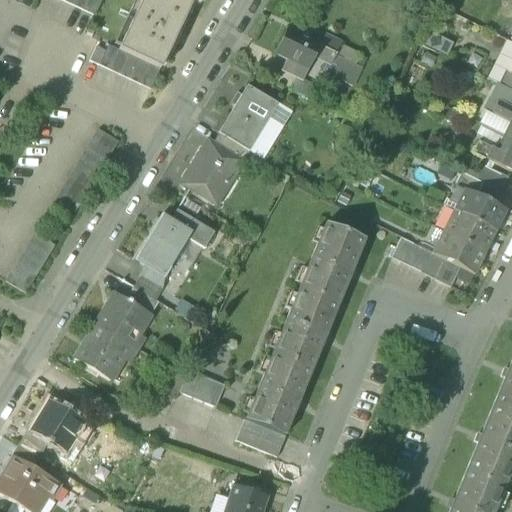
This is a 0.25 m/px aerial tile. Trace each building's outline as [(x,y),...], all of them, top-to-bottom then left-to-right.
[(76,0),(73,8),(83,13),(89,0),(76,0)] [(101,0),(89,0),(83,13),(94,18),(101,0)] [(136,0),(115,45),(120,48),(142,0),(136,0)] [(189,8),(192,3),(185,0),(142,0),(120,48),(118,52),(129,56),(139,61),(149,66),(159,71),(161,67),(189,8)] [(192,10),(189,8),(161,67),(164,69),(192,10)] [(287,61),(308,71),(314,59),(320,47),(317,45),(286,30),(274,55),(287,61)] [(314,59),(329,66),(339,46),(342,41),(323,32),(317,45),(320,47),(314,59)] [(453,45),(427,32),(420,47),(446,60),(453,45)] [(493,66),(506,73),(511,75),(511,74),(511,43),(506,41),(493,66)] [(358,55),(339,46),(329,66),(335,69),(330,79),(351,90),(361,69),(353,66),(358,55)] [(99,67),(109,72),(118,52),(108,47),(105,53),(99,67)] [(89,63),(99,67),(105,53),(96,49),(89,63)] [(109,72),(119,77),(129,56),(118,52),(109,72)] [(119,77),(129,82),(139,61),(129,56),(119,77)] [(129,82),(139,86),(149,66),(139,61),(129,82)] [(294,78),(303,82),(308,71),(287,61),(282,72),(294,78)] [(159,71),(149,66),(139,86),(150,91),(160,71),(159,71)] [(506,73),(493,66),(486,80),(499,86),(506,73)] [(506,73),(499,86),(511,92),(511,75),(506,73)] [(288,91),(312,102),(318,90),(303,82),(294,78),(288,91)] [(511,92),(499,86),(492,100),(511,109),(511,92)] [(249,153),(278,105),(247,87),(218,134),(249,153)] [(486,111),(511,123),(511,122),(511,109),(492,100),(486,111)] [(278,105),(249,153),(263,162),(292,114),(278,105)] [(511,123),(486,111),(478,125),(480,126),(504,138),(511,123)] [(476,135),(499,147),(504,138),(480,126),(476,135)] [(51,208),(71,220),(117,145),(97,133),(51,208)] [(238,161),(243,164),(249,153),(218,134),(212,145),(238,161)] [(511,174),(511,141),(504,138),(499,147),(497,153),(491,164),(511,174)] [(180,185),(211,204),(238,161),(212,145),(207,142),(180,185)] [(472,154),(491,164),(497,153),(478,143),(472,154)] [(238,161),(211,204),(216,207),(243,164),(238,161)] [(455,171),(440,164),(435,175),(450,182),(455,171)] [(483,167),(476,181),(483,184),(500,192),(507,178),(483,167)] [(477,197),(483,184),(476,181),(460,173),(453,187),(455,188),(466,193),(466,192),(477,197)] [(466,193),(455,188),(447,203),(458,208),(466,193)] [(458,208),(456,214),(495,233),(505,211),(477,197),(466,192),(466,193),(458,208)] [(150,271),(164,280),(188,241),(203,250),(213,235),(176,212),(171,221),(162,216),(134,262),(145,269),(150,271)] [(484,254),(495,233),(456,214),(445,235),(484,254)] [(325,225),(299,291),(337,307),(364,241),(325,225)] [(473,276),(484,254),(445,235),(434,256),(445,261),(460,269),(473,276)] [(5,283),(25,295),(54,248),(34,236),(5,283)] [(390,260),(402,265),(412,245),(400,239),(390,260)] [(422,250),(412,245),(402,265),(412,270),(422,250)] [(433,256),(422,250),(412,270),(423,276),(433,256)] [(434,256),(433,256),(423,276),(435,281),(445,261),(434,256)] [(460,269),(445,261),(435,281),(450,289),(455,279),(460,269)] [(140,277),(144,280),(150,271),(145,269),(140,277)] [(460,269),(455,279),(468,286),(473,276),(460,269)] [(164,280),(150,271),(144,280),(159,289),(164,280)] [(140,277),(133,289),(155,303),(162,291),(159,289),(144,280),(140,277)] [(163,308),(155,303),(133,289),(125,302),(145,314),(143,316),(149,319),(154,322),(163,308)] [(311,372),(337,307),(299,291),(272,356),(311,372)] [(114,295),(94,327),(130,349),(136,352),(143,340),(138,337),(133,334),(143,316),(145,314),(125,302),(114,295)] [(133,334),(138,337),(149,319),(143,316),(133,334)] [(110,383),(130,349),(94,327),(74,361),(110,383)] [(284,438),(311,372),(272,356),(245,422),(284,438)] [(511,359),(492,408),(511,416),(511,359)] [(179,395),(216,410),(225,388),(190,373),(185,383),(161,368),(149,388),(175,404),(179,395)] [(48,444),(62,453),(65,455),(73,442),(82,448),(92,431),(83,426),(84,424),(49,403),(30,433),(48,444)] [(511,416),(492,408),(465,473),(504,489),(511,469),(511,416)] [(235,443),(277,460),(285,438),(284,438),(245,422),(244,421),(235,443)] [(28,431),(18,448),(38,460),(48,444),(30,433),(28,431)] [(71,466),(82,448),(73,442),(65,455),(62,453),(59,458),(71,466)] [(32,470),(38,460),(18,448),(11,459),(13,461),(14,459),(32,470)] [(23,511),(31,511),(40,497),(49,502),(59,486),(32,470),(14,459),(13,461),(0,482),(0,497),(11,505),(23,511)] [(494,511),(504,489),(465,473),(448,511),(494,511)] [(260,511),(265,499),(234,488),(227,507),(229,508),(227,511),(260,511)] [(52,511),(56,507),(49,502),(40,497),(31,511),(52,511)]
